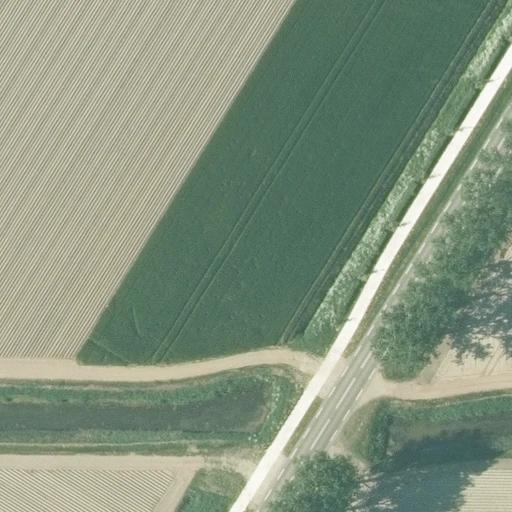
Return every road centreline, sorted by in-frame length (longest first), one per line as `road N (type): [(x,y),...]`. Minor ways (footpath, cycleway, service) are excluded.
road 1 (secondary): [(272,511),(511,126)]
road 2 (track): [(346,393),(281,359),(139,378),(0,376)]
road 3 (track): [(283,494),(224,465),(0,464)]
road 4 (track): [(511,383),(412,393),(354,378)]
road 5 (track): [(363,481),(511,467)]
